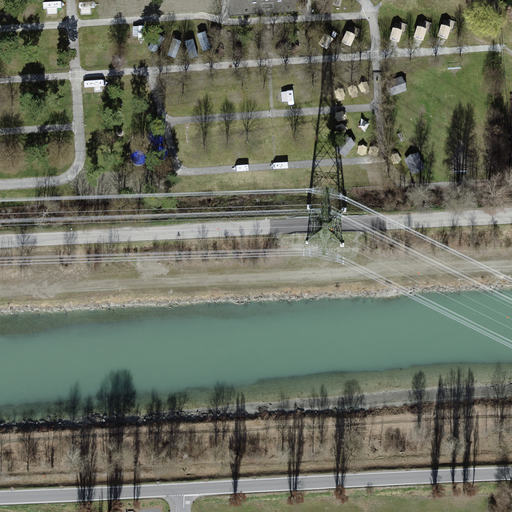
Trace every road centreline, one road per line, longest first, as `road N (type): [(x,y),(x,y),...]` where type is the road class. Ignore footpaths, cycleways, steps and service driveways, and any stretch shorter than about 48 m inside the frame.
road 1 (unclassified): [(0,240),(511,216)]
road 2 (unclassified): [(511,473),(183,489)]
road 3 (unclassified): [(183,489),(0,497)]
